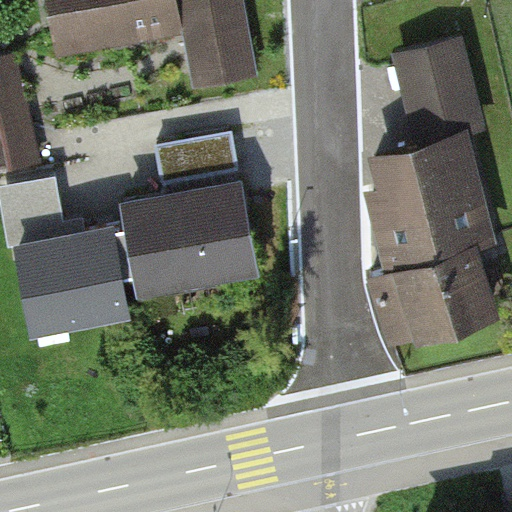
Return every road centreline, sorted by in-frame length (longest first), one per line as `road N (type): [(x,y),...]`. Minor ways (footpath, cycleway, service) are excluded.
road 1 (residential): [(346,442),(326,0)]
road 2 (primary): [(29,511),(346,442)]
road 3 (primary): [(346,442),(511,406)]
